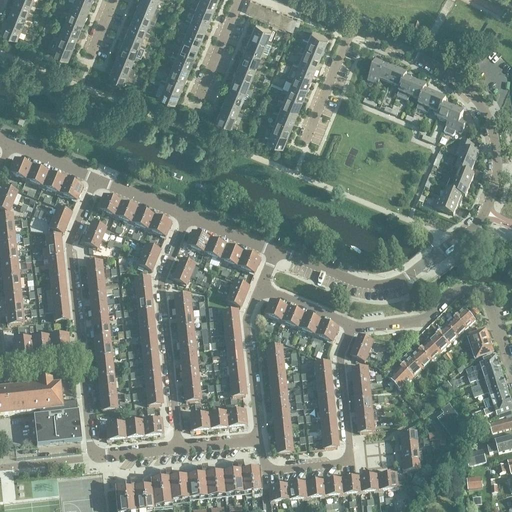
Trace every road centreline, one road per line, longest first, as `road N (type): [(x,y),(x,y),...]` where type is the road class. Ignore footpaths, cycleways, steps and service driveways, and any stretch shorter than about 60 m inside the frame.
road 1 (residential): [(276,250),(358,283),(401,280),(471,230),(489,201),(496,151),(477,100),(426,60),(350,28)]
road 2 (residential): [(351,327),(340,354),(350,461),(266,471),(259,440)]
road 3 (residential): [(186,217),(160,288),(178,449)]
road 4 (residential): [(511,371),(482,291),(453,291),(417,321),(351,327)]
road 5 (residential): [(81,361),(68,251),(96,180)]
road 6 (residential): [(178,449),(91,457),(81,361)]
road 7 (residential): [(259,440),(246,316),(260,288)]
